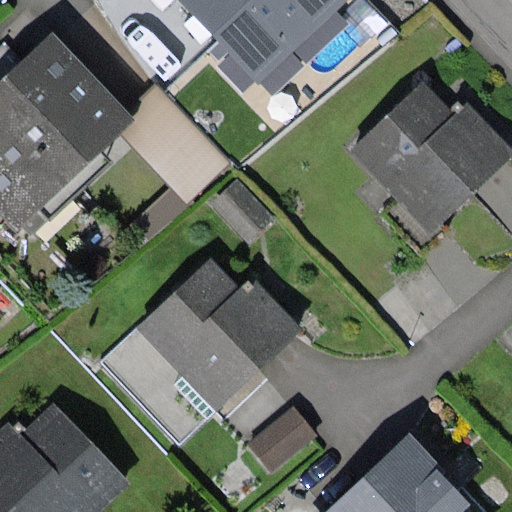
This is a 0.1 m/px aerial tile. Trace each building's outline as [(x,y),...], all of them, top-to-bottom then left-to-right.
[(336,0),(189,0),(179,10),(254,92),(345,9),(336,0)] [(51,47),(0,95),(0,217),(25,244),(137,139),(51,47)] [(511,162),(429,80),(351,158),(439,244),(511,171),(511,162)] [(217,273),(103,378),(180,460),(305,345),(255,292),(244,302),(217,273)] [(60,410),(0,463),(0,511),(103,511),(131,487),(60,410)] [(412,460),(357,511),(439,511),(437,485),(412,460)]
